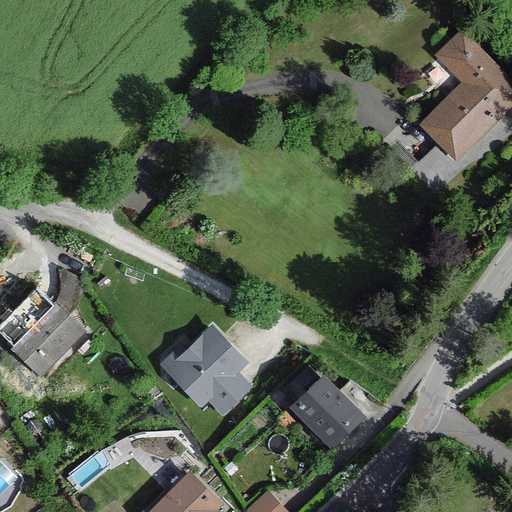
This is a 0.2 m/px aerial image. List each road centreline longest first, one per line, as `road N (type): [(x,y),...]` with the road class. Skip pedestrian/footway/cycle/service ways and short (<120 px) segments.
road 1 (residential): [(12,202),(91,222),(320,341)]
road 2 (residential): [(431,409),(452,354),(511,265)]
